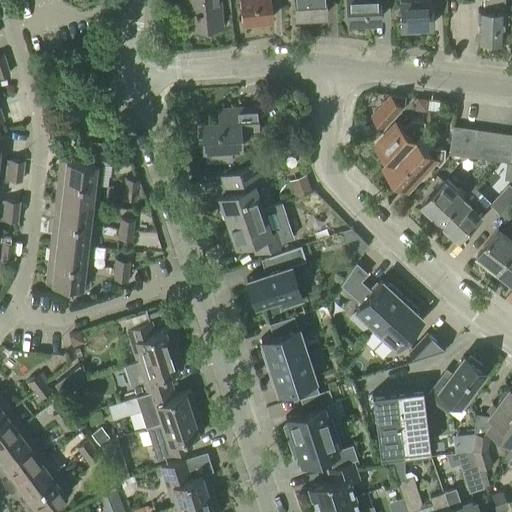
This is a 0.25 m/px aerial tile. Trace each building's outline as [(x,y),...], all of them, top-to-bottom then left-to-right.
[(218,0),(185,0),(188,28),(221,25),(218,0)] [(269,0),(238,0),(241,21),(271,18),(269,0)] [(292,0),(294,16),(324,15),(322,0),(292,0)] [(345,0),(346,19),(349,19),(349,24),(377,23),(377,18),(378,18),(377,0),(345,0)] [(429,0),(398,0),(399,32),(417,31),(417,25),(431,25),(429,0)] [(477,9),(476,40),(501,41),(501,25),(506,22),(506,13),(502,10),(502,0),(481,0),(482,9),(477,9)] [(5,64),(0,65),(0,75),(8,73),(5,64)] [(390,94),(372,114),(384,125),(402,106),(402,105),(405,101),(406,95),(392,94),(391,95),(390,94)] [(198,123),(196,125),(196,136),(198,138),(201,137),(202,149),(205,149),(206,161),(230,160),(229,147),(240,147),(239,131),(257,129),(255,106),(229,107),(229,119),(200,121),(200,123),(198,123)] [(426,110),(425,121),(426,121),(436,123),(437,111),(426,110)] [(403,128),(396,121),(375,143),(392,159),(397,163),(418,141),(416,140),(424,131),(426,121),(425,121),(412,119),(403,128)] [(452,125),(448,153),(460,155),(464,127),(452,125)] [(464,127),(460,155),(472,156),(476,128),(464,127)] [(476,128),(472,156),(484,158),(488,130),(476,128)] [(488,130),(484,158),(496,159),(500,131),(488,130)] [(500,131),(496,159),(507,161),(511,133),(500,131)] [(0,167),(2,168),(21,170),(23,160),(3,159),(6,135),(0,134),(0,167)] [(291,135),(275,141),(278,152),(295,146),(291,135)] [(59,159),(57,180),(99,185),(101,164),(109,165),(112,143),(90,141),(87,162),(59,159)] [(428,150),(418,141),(397,163),(392,159),(384,168),(406,189),(434,160),(438,165),(444,159),(445,149),(431,147),(428,150)] [(226,191),(217,194),(226,219),(261,207),(253,183),(264,179),(260,167),(258,162),(220,175),(226,191)] [(0,167),(0,185),(1,179),(20,181),(21,170),(2,168),(0,167)] [(125,178),(124,188),(137,190),(138,180),(125,178)] [(304,178),(290,183),(294,196),(312,190),(311,189),(310,188),(309,187),(309,186),(308,185),(307,184),(306,183),(306,182),(305,181),(305,180),(304,179),(304,178)] [(444,178),(421,203),(439,221),(463,196),(444,178)] [(57,180),(55,201),(96,206),(99,185),(57,180)] [(511,186),(508,183),(489,203),(498,212),(511,196),(511,186)] [(463,196),(439,221),(459,239),(488,208),(476,196),(480,191),(474,185),(463,196)] [(124,188),(123,199),(135,200),(137,190),(124,188)] [(511,196),(498,212),(506,219),(511,213),(511,196)] [(0,209),(17,212),(18,201),(0,198),(0,209)] [(55,201),(52,221),(94,226),(96,206),(55,201)] [(261,207),(226,219),(234,244),(250,239),(254,251),(285,241),(284,238),(291,235),(283,211),(280,201),(261,207)] [(0,209),(0,219),(15,221),(17,212),(0,209)] [(120,219),(119,229),(132,230),(133,220),(120,219)] [(52,221),(50,241),(92,246),(94,226),(52,221)] [(350,227),(340,231),(344,243),(348,242),(355,262),(367,244),(358,236),(350,227)] [(497,227),(476,254),(496,270),(511,248),(511,234),(510,237),(497,227)] [(119,229),(118,239),(131,240),(132,230),(119,229)] [(0,250),(12,252),(13,242),(0,239),(0,250)] [(50,241),(48,262),(89,267),(92,246),(50,241)] [(290,265),(305,260),(300,245),(268,256),(272,269),(246,278),(254,304),(279,296),(282,305),(301,299),(290,265)] [(511,248),(496,270),(511,281),(511,248)] [(0,250),(0,260),(11,262),(12,252),(0,250)] [(115,259),(114,270),(127,271),(128,268),(133,268),(134,261),(128,261),(115,259)] [(367,272),(355,261),(340,284),(349,292),(367,272)] [(48,262),(45,283),(87,288),(89,267),(48,262)] [(114,270),(113,280),(126,281),(127,271),(114,270)] [(364,283),(353,296),(359,302),(355,307),(375,326),(403,296),(389,283),(387,285),(380,279),(371,289),(364,283)] [(375,326),(372,329),(393,347),(393,348),(421,317),(415,311),(417,308),(403,296),(375,326)] [(305,353),(293,315),(268,323),(272,334),(260,338),(263,347),(260,348),(266,366),(305,353)] [(150,321),(126,329),(136,360),(176,347),(169,327),(153,332),(150,321)] [(426,332),(408,351),(416,358),(444,349),(426,332)] [(176,347),(136,360),(123,364),(130,385),(143,381),(146,392),(170,384),(167,373),(182,368),(176,347)] [(318,391),(305,353),(266,366),(272,384),(275,383),(277,391),(289,388),(293,399),(318,391)] [(479,367),(481,364),(469,355),(467,358),(463,355),(446,377),(441,374),(426,394),(446,409),(453,400),(458,404),(460,402),(464,405),(475,391),(471,388),(484,370),(479,367)] [(40,369),(23,381),(29,390),(32,388),(33,390),(44,382),(43,381),(46,378),(40,369)] [(44,382),(33,390),(39,398),(50,390),(44,382)] [(146,392),(135,396),(145,428),(146,427),(196,411),(190,390),(174,395),(170,384),(146,392)] [(394,390),(366,394),(374,461),(402,458),(430,455),(422,387),(394,390)] [(287,423),(283,424),(288,440),(334,425),(327,403),(333,402),(328,388),(308,394),(312,407),(285,416),(287,423)] [(511,391),(507,388),(487,415),(491,418),(485,426),(508,443),(511,436),(511,446),(505,456),(507,461),(511,454),(511,391)] [(0,414),(8,408),(0,397),(0,414)] [(62,407),(52,415),(58,423),(68,415),(62,407)] [(8,408),(0,414),(0,440),(21,425),(8,408)] [(196,411),(146,427),(156,459),(191,448),(187,437),(203,431),(196,411)] [(68,415),(58,423),(64,431),(74,423),(68,415)] [(21,425),(0,440),(0,465),(33,441),(21,425)] [(334,425),(288,440),(293,457),(298,455),(300,462),(327,453),(331,466),(356,458),(352,444),(341,447),(334,425)] [(99,427),(90,433),(96,442),(98,444),(105,439),(107,438),(99,427)] [(473,432),(471,450),(473,456),(458,460),(468,490),(483,486),(477,467),(491,463),(487,437),(485,434),(473,432)] [(87,440),(76,447),(82,455),(92,447),(87,440)] [(33,441),(0,465),(0,467),(7,477),(2,481),(6,487),(45,457),(33,441)] [(92,447),(82,455),(89,464),(99,456),(92,447)] [(45,457),(6,487),(11,493),(16,489),(24,499),(57,474),(45,457)] [(185,458),(160,466),(172,506),(213,493),(211,486),(216,485),(211,471),(191,477),(185,458)] [(123,459),(111,463),(112,465),(112,466),(113,468),(114,469),(115,470),(115,472),(116,473),(116,474),(117,476),(118,477),(118,478),(119,480),(129,476),(123,459)] [(330,468),(333,478),(307,486),(307,487),(314,508),(314,509),(315,509),(353,497),(349,482),(357,479),(351,460),(326,468),(326,469),(330,468)] [(57,474),(24,499),(33,511),(48,511),(47,509),(71,491),(57,474)] [(411,476),(396,481),(406,511),(421,507),(411,476)] [(454,488),(442,492),(448,511),(478,511),(474,500),(459,504),(454,488)] [(434,511),(448,511),(442,492),(429,496),(434,511)] [(498,492),(486,496),(491,511),(503,508),(498,492)] [(219,511),(213,493),(172,506),(174,511),(219,511)] [(353,497),(315,509),(315,511),(373,511),(372,506),(358,511),(353,497)]
